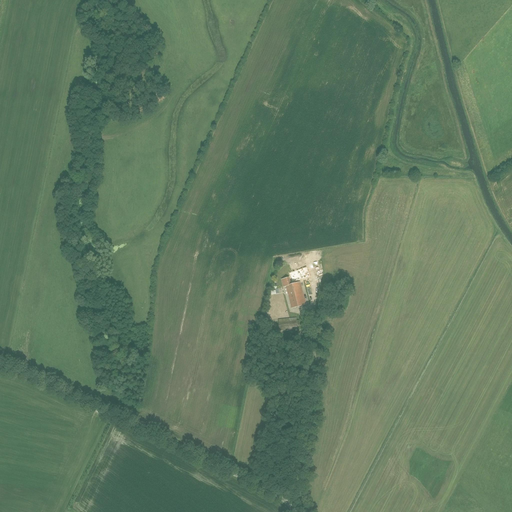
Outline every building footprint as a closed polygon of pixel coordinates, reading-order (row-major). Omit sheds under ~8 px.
[(290,276),(291,279),(293,282),(300,280),(301,279),(309,276),(306,267),(289,273),(290,276)] [(306,305),(300,282),(290,285),(289,278),(282,279),(283,287),(286,287),(292,308),(306,305)] [(279,331),(298,329),(297,325),(300,325),(299,320),(297,320),(297,318),(278,320),(279,331)] [(316,328),(313,340),(323,343),(326,330),(316,328)] [(289,400),(292,391),(276,388),(274,397),(289,400)]
